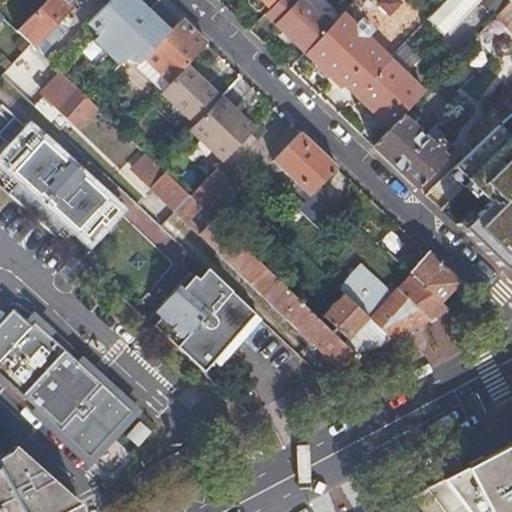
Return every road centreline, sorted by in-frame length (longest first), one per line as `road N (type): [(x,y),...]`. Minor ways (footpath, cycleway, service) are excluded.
road 1 (residential): [(185,0),(511,306)]
road 2 (primary): [(229,511),(511,360)]
